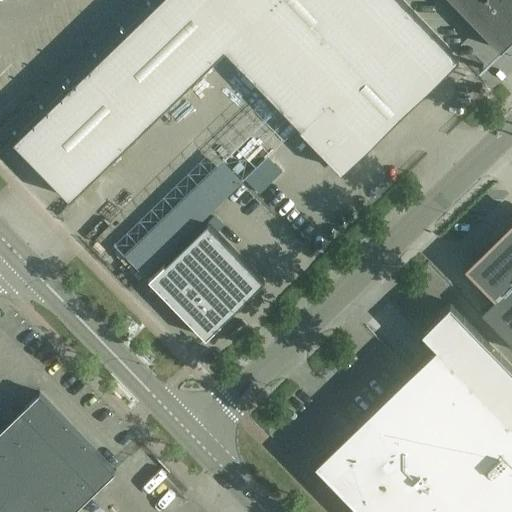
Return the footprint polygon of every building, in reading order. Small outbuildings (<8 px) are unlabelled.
[(452,51),(403,0),(157,0),(13,139),(70,198),(225,48),(342,171),(373,141),(366,134),(452,51)] [(511,0),(452,0),(500,50),(511,38),(511,0)] [(174,171),(182,181),(200,167),(191,157),(174,171)] [(128,258),(147,278),(237,191),(215,171),(128,258)] [(265,280),(208,221),(149,278),(206,337),(265,280)] [(501,232),(502,233),(491,244),(490,242),(487,245),(488,247),(467,267),(495,296),(481,310),(511,341),(511,223),(505,230),(503,229),(501,232)] [(363,511),(511,511),(511,343),(462,292),(422,331),(436,346),(342,436),(345,439),(320,463),(339,482),(336,484),(363,511)] [(0,511),(71,511),(115,470),(40,392),(21,409),(0,429),(0,511)]
